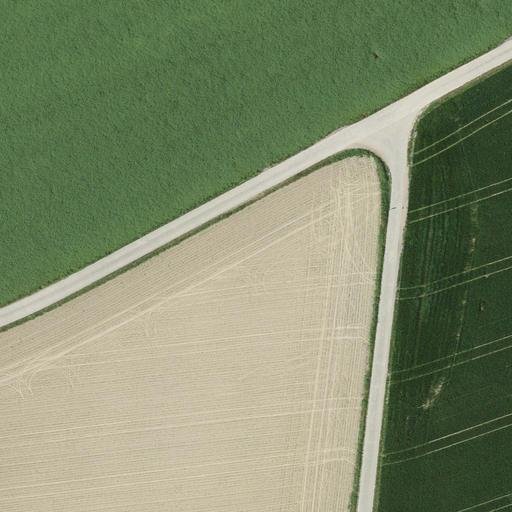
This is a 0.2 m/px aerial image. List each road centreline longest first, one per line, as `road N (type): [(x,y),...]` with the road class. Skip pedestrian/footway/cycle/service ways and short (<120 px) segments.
road 1 (track): [(511,46),(0,316)]
road 2 (track): [(403,104),(360,511)]
